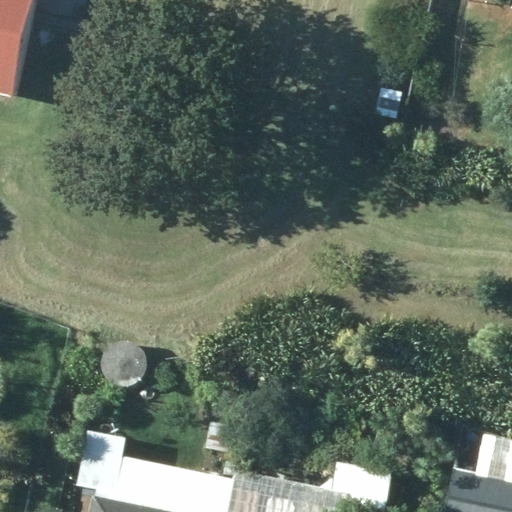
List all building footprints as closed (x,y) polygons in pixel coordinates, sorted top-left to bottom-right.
[(0,0),(0,94),(27,101),(49,0),(0,0)] [(100,340),(92,371),(107,375),(103,391),(143,401),(155,355),(100,340)] [(250,425),(218,420),(212,449),(245,455),(250,425)] [(511,511),(511,480),(461,469),(451,511),(511,511)] [(172,511),(100,497),(97,511),(345,511),(347,507),(304,499),(301,511),(172,511)]
